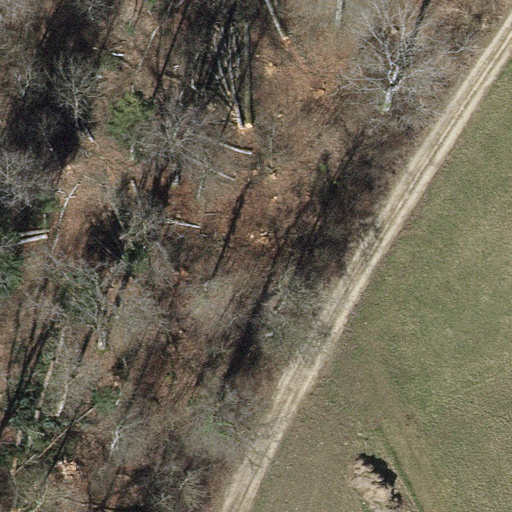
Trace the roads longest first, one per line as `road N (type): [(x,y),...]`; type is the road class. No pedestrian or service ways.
road 1 (track): [(245,511),(324,334),(511,21)]
road 2 (track): [(355,283),(368,350),(437,511)]
